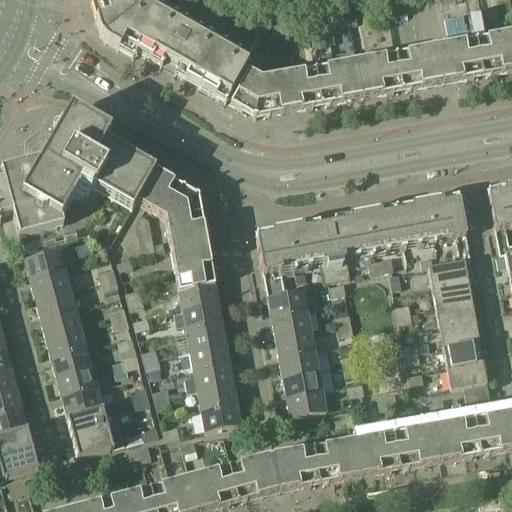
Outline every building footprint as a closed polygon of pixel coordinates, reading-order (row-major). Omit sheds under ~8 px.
[(101,43),(144,10),(140,0),(94,0),(101,23),(94,25),(97,35),(98,37),(99,39),(100,41),(101,43)] [(223,3),(217,0),(193,0),(177,30),(144,10),(101,43),(103,45),(104,46),(106,48),(108,49),(118,55),(121,48),(161,71),(162,69),(168,72),(174,75),(173,78),(225,107),(246,69),(200,43),(223,3)] [(439,0),(441,8),(454,6),(453,0),(439,0)] [(466,0),(455,0),(457,9),(468,8),(466,0)] [(354,15),(345,16),(347,30),(356,29),(354,15)] [(345,16),(336,18),(339,32),(347,30),(345,16)] [(330,34),(339,32),(336,18),(327,20),(330,34)] [(323,35),(321,21),(312,22),(315,36),(323,35)] [(312,22),(303,24),(306,38),(315,36),(312,22)] [(303,24),(294,26),(297,40),(306,38),(303,24)] [(281,28),(284,42),(291,41),(288,27),(281,28)] [(274,29),(277,43),(284,42),(281,28),(274,29)] [(277,43),(274,29),(268,40),(269,45),(277,43)] [(511,38),(475,45),(481,81),(511,75),(511,38)] [(435,53),(441,89),(442,89),(481,81),(475,45),(435,53)] [(401,96),(441,89),(435,53),(395,60),(401,96)] [(395,60),(354,68),(361,104),(401,96),(395,60)] [(354,68),(314,75),(321,111),(361,104),(354,68)] [(314,75),(274,82),(281,118),(321,111),(314,75)] [(247,78),(229,109),(254,123),(281,118),(274,82),(260,85),(247,78)] [(163,182),(132,164),(104,147),(109,138),(69,115),(61,129),(60,129),(55,140),(57,141),(55,144),(54,146),(45,163),(42,164),(23,170),(21,170),(13,173),(14,176),(1,180),(0,178),(0,177),(0,220),(9,218),(11,218),(18,242),(62,230),(60,223),(73,201),(78,205),(80,201),(83,202),(85,200),(87,201),(92,193),(131,216),(135,208),(145,214),(163,182)] [(196,202),(195,201),(184,194),(163,182),(145,214),(164,225),(196,202)] [(504,259),(511,257),(511,251),(507,252),(504,235),(511,234),(511,229),(511,191),(487,197),(498,260),(498,262),(504,261),(504,259)] [(164,225),(170,257),(206,250),(197,203),(196,202),(164,225)] [(318,227),(254,239),(266,304),(284,300),(280,282),(273,284),(272,278),(277,277),(277,272),(319,264),(323,289),(349,285),(344,260),(445,241),(446,246),(454,244),(457,262),(452,262),(454,269),(464,267),(464,268),(469,267),(469,266),(457,202),(332,225),(333,227),(325,229),(318,230),(318,227)] [(140,221),(134,230),(148,228),(148,225),(140,221)] [(134,230),(136,238),(150,236),(148,228),(134,230)] [(150,236),(136,238),(137,246),(151,244),(150,236)] [(137,246),(139,255),(153,252),(151,244),(137,246)] [(89,248),(75,252),(78,261),(92,257),(89,248)] [(170,257),(178,298),(214,291),(206,250),(170,257)] [(153,252),(139,255),(140,263),(155,260),(153,252)] [(28,286),(64,277),(58,256),(23,266),(28,286)] [(130,265),(116,268),(118,277),(132,274),(130,265)] [(382,266),(384,278),(392,277),(390,265),(382,266)] [(422,276),(428,275),(427,274),(432,273),(430,265),(420,267),(422,276)] [(378,280),(376,267),(367,269),(369,281),(378,280)] [(464,267),(454,269),(432,273),(427,274),(428,275),(431,294),(467,287),(464,268),(464,267)] [(101,288),(114,285),(112,276),(98,280),(101,288)] [(69,297),(64,277),(28,286),(34,306),(69,297)] [(397,281),(388,283),(391,296),(400,295),(397,281)] [(114,285),(101,288),(103,297),(116,293),(114,285)] [(431,294),(435,314),(471,308),(467,287),(431,294)] [(302,297),(302,299),(308,297),(307,288),(296,290),(297,298),(302,297)] [(178,298),(182,318),(218,311),(214,291),(178,298)] [(342,291),(328,294),(330,303),(344,300),(342,291)] [(124,299),(127,308),(140,305),(138,296),(124,299)] [(39,326),(75,316),(69,297),(34,306),(39,326)] [(297,298),(284,300),(266,304),(270,324),(306,318),(302,299),(302,297),(297,298)] [(140,305),(127,308),(129,316),(142,313),(140,305)] [(435,314),(438,334),(475,328),(471,308),(435,314)] [(221,331),(218,311),(182,318),(172,320),(172,321),(173,321),(175,334),(184,332),(185,338),(221,331)] [(395,321),(409,319),(408,311),(394,313),(395,321)] [(109,319),(111,328),(125,324),(122,315),(109,319)] [(80,336),(75,316),(39,326),(45,345),(80,336)] [(309,337),(306,318),(270,324),(274,344),(309,337)] [(409,319),(395,321),(397,330),(411,328),(409,319)] [(334,325),(336,333),(349,330),(348,322),(334,325)] [(125,324),(111,328),(114,336),(127,333),(125,324)] [(145,324),(132,328),(135,337),(148,333),(145,324)] [(475,328),(438,334),(442,355),(478,348),(475,328)] [(349,330),(336,333),(337,342),(351,339),(349,330)] [(179,360),(225,351),(221,331),(185,338),(189,358),(179,360)] [(45,345),(50,365),(86,356),(80,336),(45,345)] [(278,364),(313,357),(309,337),(274,344),(278,364)] [(442,355),(446,375),(482,368),(478,348),(442,355)] [(192,373),(193,377),(229,371),(225,351),(179,360),(179,361),(182,375),(192,373)] [(401,353),(403,362),(417,359),(415,351),(401,353)] [(119,359),(122,367),(135,363),(133,355),(119,359)] [(0,357),(0,378),(10,376),(5,356),(0,357)] [(86,356),(50,365),(55,384),(91,375),(86,356)] [(141,359),(143,368),(157,364),(155,356),(141,359)] [(317,378),(313,357),(278,364),(280,377),(282,385),(317,378)] [(417,359),(403,362),(405,371),(418,368),(417,359)] [(343,373),(357,371),(355,362),(341,365),(343,373)] [(135,363),(122,367),(124,376),(138,372),(135,363)] [(159,373),(157,364),(143,368),(145,377),(159,373)] [(482,368),(446,375),(449,396),(462,393),(466,413),(489,408),(482,368)] [(232,391),(229,371),(193,377),(194,383),(184,385),(186,397),(186,400),(197,398),(197,397),(232,391)] [(357,371),(343,373),(343,377),(345,382),(358,379),(358,377),(357,371)] [(61,404),(96,395),(91,375),(55,384),(61,404)] [(0,399),(16,395),(10,376),(0,378),(0,399)] [(321,398),(317,378),(282,385),(285,405),(321,398)] [(406,382),(408,391),(422,388),(420,379),(406,382)] [(197,397),(197,398),(200,417),(236,411),(232,391),(197,397)] [(360,391),(347,393),(349,402),(362,400),(360,391)] [(130,397),(133,406),(146,402),(144,394),(130,397)] [(16,395),(0,399),(0,420),(21,414),(16,395)] [(61,404),(66,424),(101,414),(96,395),(61,404)] [(154,407),(168,404),(165,395),(152,399),(154,407)] [(325,419),(321,398),(285,405),(289,425),(325,419)] [(385,401),(387,415),(396,413),(394,399),(385,401)] [(385,401),(376,402),(378,416),(387,415),(385,401)] [(146,402),(133,406),(135,415),(149,411),(146,402)] [(168,404),(154,407),(156,416),(170,412),(168,404)] [(442,405),(428,408),(429,417),(443,414),(442,405)] [(236,411),(200,417),(204,438),(240,432),(236,411)] [(112,412),(101,414),(66,424),(72,444),(107,434),(117,431),(112,412)] [(0,441),(26,435),(21,414),(0,420),(0,441)] [(511,417),(472,425),(479,461),(511,455),(511,417)] [(348,423),(333,425),(335,434),(349,432),(348,423)] [(439,468),(479,461),(472,425),(432,432),(439,468)] [(117,431),(107,434),(72,444),(77,464),(123,452),(117,431)] [(398,476),(439,468),(432,432),(392,440),(398,476)] [(162,437),(164,446),(178,442),(176,433),(162,437)] [(141,437),(144,447),(157,443),(155,434),(141,437)] [(26,435),(0,441),(0,462),(32,454),(26,435)] [(392,440),(352,447),(358,483),(398,476),(392,440)] [(179,451),(182,460),(195,456),(193,447),(179,451)] [(318,490),(358,483),(352,447),(312,454),(318,490)] [(147,452),(138,454),(142,468),(151,465),(147,452)] [(38,475),(32,454),(0,462),(0,477),(2,485),(24,479),(38,475)] [(142,468),(138,454),(130,456),(133,470),(142,468)] [(273,475),(275,485),(278,498),(279,497),(292,495),(318,490),(312,454),(273,461),(270,462),(273,475)] [(110,462),(101,464),(105,478),(114,475),(110,462)] [(278,498),(275,485),(273,475),(270,462),(254,466),(228,473),(238,508),(278,498)] [(93,467),(97,480),(105,478),(101,464),(93,467)] [(196,511),(224,511),(238,508),(228,473),(189,484),(196,511)] [(154,511),(196,511),(189,484),(149,494),(154,511)] [(25,485),(17,487),(20,501),(29,498),(25,485)] [(12,503),(20,501),(17,487),(8,489),(12,503)] [(111,511),(154,511),(149,494),(110,505),(111,511)]
